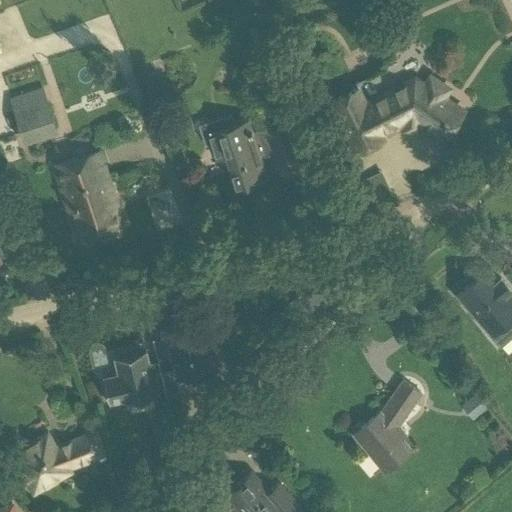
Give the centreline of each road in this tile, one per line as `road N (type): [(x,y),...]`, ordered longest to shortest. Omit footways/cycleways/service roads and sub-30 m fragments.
road 1 (residential): [(0,321),(417,218)]
road 2 (residential): [(118,511),(401,262),(417,218)]
